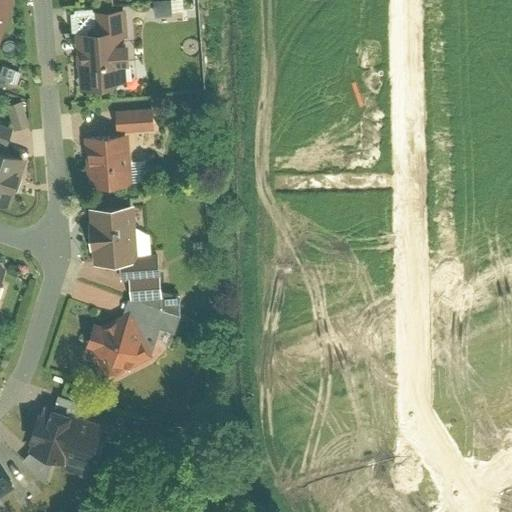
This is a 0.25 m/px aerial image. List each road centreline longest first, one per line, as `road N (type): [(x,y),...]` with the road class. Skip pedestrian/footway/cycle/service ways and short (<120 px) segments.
road 1 (residential): [(462,490),(416,409),(408,0)]
road 2 (residential): [(59,249),(41,0)]
road 3 (residential): [(0,399),(27,356),(59,249)]
